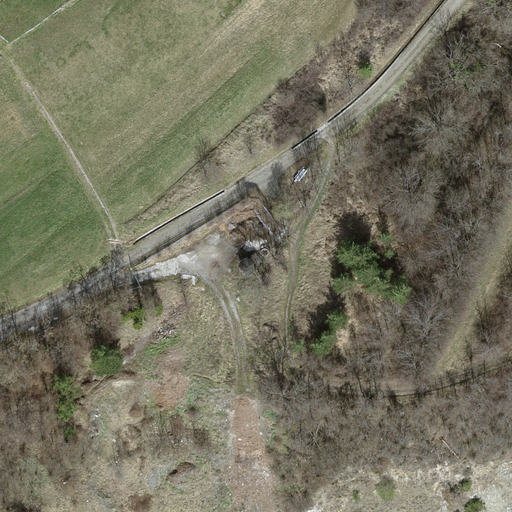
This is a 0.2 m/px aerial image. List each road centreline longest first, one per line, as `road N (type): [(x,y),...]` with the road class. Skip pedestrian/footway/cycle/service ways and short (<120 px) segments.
road 1 (track): [(463,0),(308,157)]
road 2 (track): [(308,157),(139,256)]
road 3 (track): [(139,256),(25,338),(0,347)]
